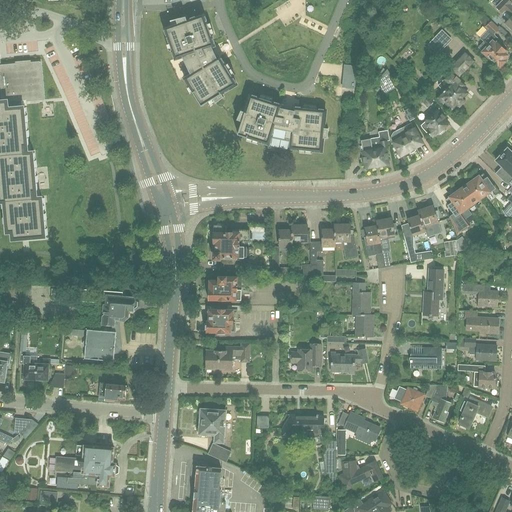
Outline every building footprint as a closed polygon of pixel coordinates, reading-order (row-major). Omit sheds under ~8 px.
[(0,0),(0,179),(1,186),(0,185),(0,194),(2,194),(2,201),(0,201),(4,202),(4,209),(5,209),(8,209),(9,216),(6,216),(6,217),(5,217),(6,224),(7,224),(9,224),(10,231),(7,231),(7,232),(12,232),(13,238),(12,238),(13,239),(20,239),(24,238),(27,238),(29,238),(45,236),(45,228),(44,229),(44,228),(41,228),(41,221),(43,221),(44,221),(43,213),(42,213),(40,213),(39,206),(42,206),(43,206),(42,198),(41,198),(34,198),(33,191),(36,191),(35,190),(33,190),(32,184),(35,184),(35,183),(36,183),(35,176),(34,176),(34,175),(32,175),(31,169),(34,168),(34,160),(33,161),(33,160),(30,160),(30,153),(32,153),(32,152),(25,153),(24,146),(27,146),(26,145),(24,145),(23,139),(26,138),(27,138),(26,130),(25,130),(23,130),(22,123),(25,123),(25,115),(24,115),(21,115),(21,108),(23,108),(23,107),(21,107),(20,101),(26,100),(30,100),(43,98),(39,62),(40,62),(39,62),(12,64),(1,65),(0,65),(0,0)] [(230,0),(228,8),(241,11),(244,0),(230,0)] [(511,4),(511,3),(511,2),(509,0),(504,0),(497,7),(503,12),(507,9),(511,13),(511,16),(506,23),(507,24),(506,25),(511,31),(511,30),(511,4)] [(184,78),(190,87),(193,92),(201,106),(208,102),(213,99),(216,103),(224,97),(222,94),(237,85),(231,76),(225,66),(220,57),(217,58),(217,57),(214,50),(214,51),(212,47),(214,46),(211,36),(207,24),(204,15),(187,21),(186,17),(176,19),(178,24),(172,26),(165,28),(170,44),(172,50),(175,59),(182,57),(191,74),(184,78)] [(484,41),(479,47),(498,66),(508,56),(504,53),(506,50),(499,43),(500,41),(493,35),(499,29),(484,15),(480,20),(486,26),(485,27),(488,30),(481,38),(484,41)] [(432,40),(428,45),(437,53),(441,49),(432,40)] [(342,61),(353,60),(353,53),(342,53),(342,61)] [(465,53),(450,68),(453,71),(445,80),(450,86),(445,91),(444,91),(438,98),(443,104),(445,102),(448,106),(448,107),(449,108),(450,108),(452,109),(456,104),(458,106),(459,105),(461,105),(463,103),(464,101),(464,100),(463,98),(467,93),(462,88),(464,85),(453,75),(455,72),(459,76),(464,71),(466,71),(468,68),(468,66),(473,61),(465,53)] [(345,66),(343,87),(355,89),(357,67),(345,66)] [(383,96),(396,89),(390,78),(392,77),(388,69),(379,79),(383,96)] [(300,150),(312,151),(322,152),(323,138),(327,138),(328,129),(324,128),(326,111),(316,110),(304,109),(293,108),(293,110),(292,110),(285,108),(285,109),(281,108),(281,105),(271,102),(260,98),(250,95),(245,112),(241,111),(237,120),(242,121),(238,135),(247,138),(259,141),(269,144),(271,138),(290,141),(289,149),(300,150)] [(423,103),(428,107),(434,101),(428,97),(425,100),(423,103)] [(438,110),(422,125),(422,127),(427,132),(428,132),(432,137),(437,132),(440,133),(443,131),(443,128),(449,122),(438,110)] [(392,138),(392,140),(401,155),(406,152),(408,153),(409,152),(412,152),(415,151),(415,148),(417,147),(416,147),(422,143),(411,123),(402,128),(401,128),(395,132),(396,132),(394,133),(393,134),(392,136),(392,138)] [(387,150),(389,150),(390,148),(388,141),(390,140),(388,131),(379,132),(380,138),(361,141),(362,145),(364,157),(363,158),(364,162),(365,162),(366,168),(389,164),(387,150)] [(511,195),(511,152),(507,148),(506,150),(504,149),(501,153),(501,155),(496,161),(511,176),(511,182),(510,185),(511,186),(511,187),(508,191),(511,195)] [(483,197),(492,191),(493,192),(497,189),(495,185),(493,186),(487,178),(486,178),(483,174),(479,177),(479,176),(478,177),(476,177),(473,179),(473,181),(472,181),(483,197)] [(483,199),(482,198),(483,197),(472,181),(457,192),(469,209),(483,199)] [(468,210),(469,209),(457,192),(456,193),(454,193),(451,195),(450,197),(449,197),(450,198),(446,201),(449,205),(448,206),(454,214),(449,217),(455,227),(457,235),(470,226),(465,218),(471,214),(468,210)] [(419,210),(420,215),(424,227),(438,222),(433,206),(419,210)] [(424,227),(420,215),(408,219),(413,236),(425,232),(424,227)] [(378,226),(380,238),(395,235),(392,218),(377,221),(378,226)] [(308,225),(292,225),(292,230),(293,242),(311,242),(310,236),(311,233),(308,233),(308,225)] [(336,242),(342,242),(346,259),(359,257),(354,236),(351,236),(351,225),(335,225),(335,230),(336,242)] [(245,247),(245,243),(245,242),(249,242),(249,230),(233,229),(233,232),(227,232),(227,226),(214,226),(214,259),(236,260),(237,257),(247,257),(247,247),(245,247)] [(380,238),(378,226),(365,228),(368,245),(374,244),(376,254),(379,269),(385,268),(383,254),(381,243),(380,238)] [(293,242),(292,230),(279,230),(280,247),(293,247),(293,242)] [(336,242),(335,230),(322,230),(322,247),(336,247),(336,242)] [(453,256),(459,255),(457,241),(451,241),(453,256)] [(498,252),(506,250),(504,243),(496,246),(498,252)] [(414,247),(407,249),(411,263),(417,260),(414,247)] [(383,254),(385,268),(391,267),(388,253),(383,254)] [(439,299),(443,299),(444,270),(430,269),(428,298),(425,298),(424,315),(438,316),(439,299)] [(509,275),(494,276),(495,286),(507,286),(509,275)] [(241,300),(241,290),(241,280),(237,280),(237,278),(220,277),(220,281),(213,281),(210,283),(210,290),(207,292),(207,297),(209,300),(241,300)] [(134,293),(135,284),(125,283),(124,292),(134,293)] [(354,291),(354,314),(367,315),(368,314),(374,314),(375,314),(371,314),(371,291),(366,291),(366,283),(353,283),(353,291),(354,291)] [(490,286),(463,285),(463,294),(479,294),(478,306),(497,307),(498,292),(490,292),(490,286)] [(32,286),(26,286),(23,312),(30,312),(32,286)] [(123,298),(123,293),(75,289),(74,301),(100,303),(100,300),(108,301),(107,307),(105,307),(104,324),(113,324),(113,332),(87,330),(86,341),(85,341),(84,342),(84,344),(84,346),(85,347),(86,348),(85,359),(114,361),(115,352),(118,351),(121,349),(121,345),(121,342),(121,341),(118,323),(117,323),(117,319),(124,320),(127,317),(128,309),(134,310),(137,307),(137,302),(134,299),(123,298)] [(16,302),(7,301),(6,301),(5,309),(15,310),(16,302)] [(233,320),(234,320),(238,320),(238,311),(225,311),(225,310),(219,310),(213,310),(210,313),(210,322),(207,322),(207,332),(208,332),(208,337),(219,337),(219,335),(225,335),(225,333),(236,333),(236,324),(233,324),(233,320)] [(477,318),(478,312),(465,312),(465,319),(467,320),(467,329),(488,330),(488,333),(498,334),(498,319),(477,318)] [(367,315),(354,314),(354,315),(357,315),(357,336),(374,336),(375,314),(374,314),(368,314),(367,315)] [(459,351),(470,351),(470,355),(477,355),(476,360),(496,361),(497,346),(475,345),(476,339),(460,338),(459,351)] [(242,348),(226,348),(226,351),(216,351),(216,352),(207,352),(207,356),(205,357),(205,363),(206,364),(206,368),(232,368),(232,356),(242,356),(242,362),(249,362),(250,344),(242,344),(242,348)] [(321,366),(322,345),(311,344),(311,350),(299,350),(299,352),(292,352),(292,363),(299,363),(299,371),(313,371),(313,366),(321,366)] [(423,354),(411,354),(410,354),(410,363),(411,363),(411,368),(423,368),(423,370),(437,370),(437,369),(442,369),(443,349),(423,348),(423,354)] [(361,364),(368,362),(365,349),(359,350),(360,356),(332,356),(331,372),(355,372),(355,362),(361,362),(361,364)] [(0,381),(4,382),(7,366),(8,366),(10,355),(0,353),(0,381)] [(29,381),(36,381),(37,364),(37,357),(31,356),(31,355),(24,355),(23,363),(25,363),(24,379),(29,379),(29,381)] [(41,359),(41,364),(37,364),(36,381),(43,381),(43,380),(48,380),(49,364),(49,360),(41,359)] [(481,372),(480,372),(480,366),(458,365),(458,371),(474,372),(474,387),(497,388),(498,380),(496,380),(496,378),(495,378),(496,373),(481,372)] [(56,373),(53,381),(52,387),(64,388),(65,374),(56,373)] [(460,384),(459,374),(450,375),(451,385),(460,384)] [(100,400),(120,402),(120,399),(125,400),(125,394),(128,392),(129,389),(127,387),(127,386),(101,384),(100,400)] [(443,399),(447,390),(447,386),(448,386),(448,385),(438,386),(432,400),(434,401),(432,405),(436,407),(438,408),(433,418),(444,423),(449,413),(447,412),(451,403),(443,399)] [(426,396),(432,399),(437,386),(430,386),(426,396)] [(417,411),(424,395),(417,391),(418,389),(414,387),(413,390),(408,388),(407,390),(400,387),(395,399),(402,402),(401,404),(417,411)] [(471,391),(466,389),(463,396),(468,398),(471,391)] [(464,413),(459,424),(469,428),(476,412),(488,417),(492,408),(470,398),(468,403),(464,401),(460,411),(464,413)] [(225,433),(225,428),(224,428),(225,411),(223,411),(221,409),(218,409),(216,411),(202,410),(200,412),(200,415),(201,417),(201,427),(199,428),(198,432),(200,433),(199,434),(200,435),(201,434),(202,435),(206,436),(208,434),(214,435),(213,441),(218,442),(218,443),(223,443),(224,435),(224,433),(225,433)] [(351,413),(345,427),(364,436),(362,441),(369,444),(372,439),(375,440),(380,429),(364,421),(365,419),(351,413)] [(323,442),(321,435),(322,435),(320,429),(324,425),(324,418),(318,418),(318,414),(316,414),(316,416),(296,416),(296,415),(290,414),(282,429),(283,435),(292,436),(296,434),(309,434),(309,438),(311,438),(315,438),(319,436),(321,442),(323,442)] [(20,434),(26,430),(33,420),(32,420),(15,418),(14,433),(20,434)] [(20,434),(25,440),(38,425),(33,420),(26,430),(20,434)] [(55,471),(74,473),(73,478),(68,478),(68,482),(75,483),(79,483),(98,485),(97,485),(109,486),(110,476),(115,476),(115,474),(118,473),(119,467),(116,465),(116,464),(113,463),(114,447),(84,445),(84,446),(77,445),(76,458),(56,457),(55,471)] [(222,448),(217,458),(226,463),(231,452),(222,448)] [(336,473),(336,451),(335,451),(335,450),(327,450),(324,455),(326,474),(334,474),(334,473),(336,473)] [(375,482),(383,478),(376,462),(368,465),(368,466),(360,470),(358,466),(356,467),(356,461),(343,462),(344,474),(339,476),(344,488),(372,475),(375,482)] [(206,462),(200,462),(197,464),(197,466),(197,467),(197,475),(196,475),(196,476),(195,487),(220,489),(221,468),(208,467),(208,465),(206,462)] [(59,477),(58,488),(64,488),(78,489),(79,483),(75,483),(68,482),(68,478),(60,477),(59,477)] [(194,501),(193,509),(218,511),(225,511),(226,502),(220,502),(221,489),(220,489),(195,487),(195,488),(194,500),(194,501)] [(37,501),(38,489),(26,488),(25,500),(37,501)] [(390,511),(387,507),(392,504),(384,491),(364,504),(360,499),(340,511),(390,511)] [(42,492),(40,505),(56,507),(58,494),(42,492)] [(327,511),(329,499),(315,498),(312,501),(313,511),(327,511)] [(502,498),(496,511),(504,511),(509,502),(502,498)] [(0,509),(11,509),(10,502),(0,501),(0,509)]
